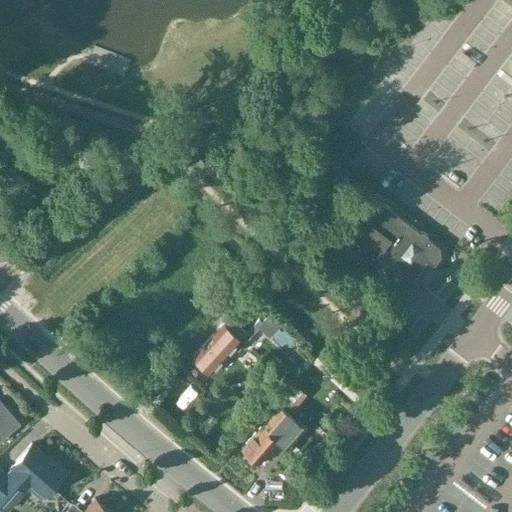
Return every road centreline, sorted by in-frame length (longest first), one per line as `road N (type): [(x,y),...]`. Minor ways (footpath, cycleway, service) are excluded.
road 1 (tertiary): [(338,511),(511,290)]
road 2 (tertiary): [(175,467),(0,311)]
road 3 (residential): [(50,412),(148,500)]
